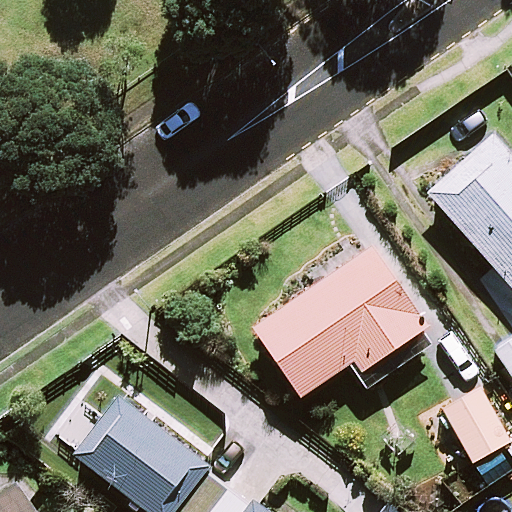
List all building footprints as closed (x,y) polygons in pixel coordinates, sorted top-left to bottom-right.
[(511,157),(492,134),(426,193),(511,290),(511,157)] [(432,342),(367,247),(251,326),(300,397),(349,363),(366,388),(432,342)] [(511,339),(495,351),(511,377),(511,339)] [(508,442),(480,392),(444,412),(472,462),(508,442)] [(206,511),(230,485),(120,393),(72,451),(145,511),(206,511)] [(34,511),(7,470),(0,474),(0,511),(34,511)]
